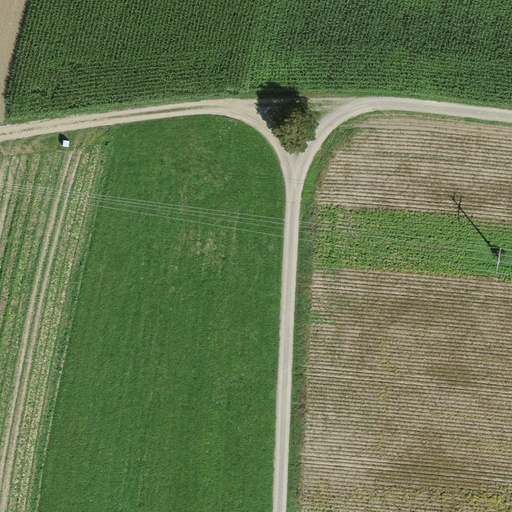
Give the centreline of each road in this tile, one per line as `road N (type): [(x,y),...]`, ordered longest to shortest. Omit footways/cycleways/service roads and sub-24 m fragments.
road 1 (track): [(279,511),(293,181),(307,152),(359,103),(511,115)]
road 2 (track): [(293,181),(272,126),(227,102),(0,128)]
road 3 (track): [(359,103),(227,102)]
